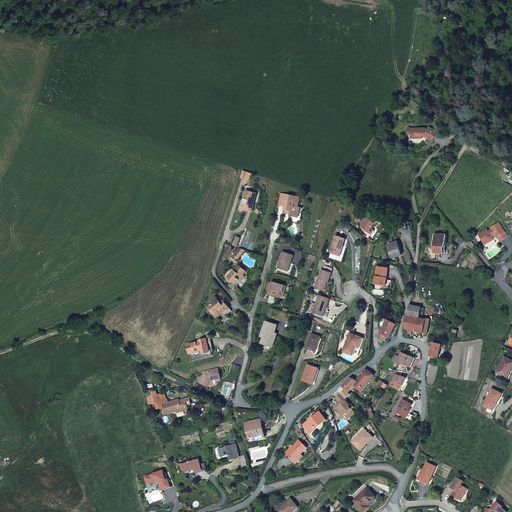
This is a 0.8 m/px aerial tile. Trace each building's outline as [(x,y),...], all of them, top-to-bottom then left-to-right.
[(425,136),(433,141),(439,132),(430,127),(428,130),(425,129),(412,129),(412,136),(412,139),(423,139),(423,136),(425,136)] [(243,171),(241,178),(250,181),(252,174),(243,171)] [(256,194),(247,191),(242,207),(245,208),(244,209),(247,210),(248,208),(252,210),(254,205),(252,205),(256,194)] [(301,197),(281,193),(278,205),(286,206),(285,212),(290,213),(289,215),(295,217),(296,215),(300,213),(301,208),(299,207),(301,197)] [(363,212),(356,210),(355,217),(357,217),(356,221),(359,222),(360,218),(361,219),(363,212)] [(363,228),(369,233),(372,228),(376,223),(380,222),(374,218),(371,218),(369,219),(363,228)] [(508,236),(499,223),(491,228),(492,229),(489,232),(487,229),(479,235),(482,240),(486,247),(490,244),(491,245),(496,242),(494,239),(497,237),(500,241),(508,236)] [(434,251),(444,252),(445,245),(447,246),(447,234),(436,233),(434,251)] [(331,252),(336,254),(336,252),(341,254),(343,249),(346,239),(336,236),(331,252)] [(398,242),(390,244),(394,258),(402,255),(398,242)] [(239,259),(240,257),(246,250),(239,248),(233,255),(236,256),(232,261),(237,264),(241,260),(239,259)] [(277,267),(286,270),(288,262),(290,263),(292,254),(282,251),(277,267)] [(239,266),(229,278),(236,284),(239,280),(244,275),(246,272),(239,266)] [(389,268),(378,267),(375,284),(392,286),(393,280),(387,279),(389,268)] [(328,281),(331,273),(324,270),(322,269),(319,278),(318,277),(315,287),(324,290),(326,284),(325,283),(326,281),(328,281)] [(286,285),(272,281),(268,294),(279,297),(282,296),(283,292),(284,292),(286,285)] [(329,299),(318,295),(316,303),(317,304),(315,313),(324,316),(329,299)] [(223,304),(221,302),(217,297),(211,302),(213,304),(211,306),(215,312),(214,313),(218,318),(222,315),(221,314),(226,310),(227,311),(225,313),(227,315),(232,311),(225,302),(223,304)] [(428,334),(431,319),(426,318),(426,319),(420,318),(422,307),(410,304),(408,315),(406,315),(404,326),(407,330),(406,333),(411,334),(412,331),(428,334)] [(381,338),(385,341),(388,337),(390,338),(397,324),(388,319),(381,333),(383,334),(381,338)] [(263,337),(262,343),(273,347),(276,338),(274,337),(275,332),(277,325),(266,321),(261,336),(263,337)] [(312,333),(307,348),(316,351),(322,337),(312,333)] [(360,349),(364,338),(350,333),(344,352),(354,355),(357,348),(360,349)] [(212,351),(214,350),(210,338),(189,345),(194,361),(213,355),(212,351)] [(446,346),(435,343),(433,346),(430,355),(443,358),(446,346)] [(394,360),(405,365),(406,363),(411,365),(414,358),(400,351),(399,355),(401,356),(401,357),(396,355),(394,360)] [(511,371),(511,360),(505,357),(497,373),(506,378),(510,371),(511,372),(511,371)] [(309,365),(303,380),(314,383),(319,368),(309,365)] [(219,368),(206,372),(207,375),(204,376),(200,383),(208,387),(212,381),(222,378),(219,368)] [(351,378),(342,385),(342,386),(349,392),(355,385),(362,391),(374,375),(366,369),(356,380),(351,378)] [(396,374),(391,386),(398,390),(399,391),(406,378),(396,374)] [(502,394),(493,389),(485,406),(488,408),(486,411),(492,414),(498,401),(499,401),(502,394)] [(160,394),(148,397),(150,404),(162,401),(160,394)] [(347,400),(341,394),(336,398),(342,405),(336,409),(339,413),(340,412),(343,416),(345,415),(348,418),(354,413),(349,407),(350,406),(346,401),(347,400)] [(183,411),(189,409),(187,405),(185,399),(180,401),(179,399),(163,404),(166,414),(177,411),(182,409),(183,411)] [(406,417),(409,411),(413,405),(403,400),(396,412),(406,417)] [(327,420),(320,412),(311,419),(312,420),(306,425),(311,430),(316,426),(317,427),(327,420)] [(266,437),(264,428),(261,419),(245,422),(248,432),(253,431),(254,434),(255,439),(266,437)] [(310,433),(317,427),(316,426),(311,430),(306,425),(312,420),(311,419),(304,425),(310,433)] [(365,429),(352,442),(361,450),(365,446),(363,445),(372,436),(365,429)] [(300,440),(287,453),(296,461),(302,454),(308,448),(300,440)] [(231,460),(240,457),(236,444),(219,449),(222,457),(230,455),(231,460)] [(296,461),(287,453),(287,454),(296,463),(304,456),(302,454),(296,461)] [(240,457),(243,467),(248,465),(245,455),(240,457)] [(184,464),(186,470),(187,472),(195,470),(196,472),(207,469),(204,462),(200,464),(199,459),(184,464)] [(426,463),(421,476),(422,476),(421,481),(429,484),(436,467),(426,463)] [(172,487),(169,479),(168,480),(165,474),(164,470),(146,477),(149,485),(155,482),(154,481),(157,479),(158,481),(159,483),(161,483),(164,491),(172,487)] [(452,494),(459,498),(461,496),(462,497),(467,489),(461,485),(463,481),(456,478),(451,487),(455,490),(452,494)] [(354,501),(364,511),(368,507),(366,505),(376,497),(368,488),(354,501)] [(277,511),(292,511),(299,507),(291,498),(277,510),(277,511)]
